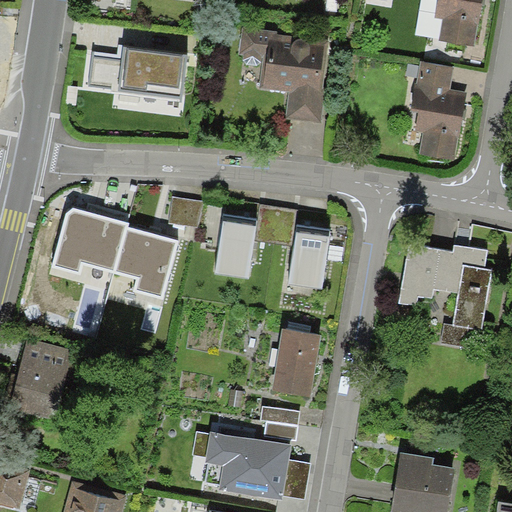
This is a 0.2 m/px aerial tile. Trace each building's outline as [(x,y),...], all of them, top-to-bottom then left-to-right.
[(436,0),(434,17),(440,18),(437,39),(475,45),(481,0),(436,0)] [(279,38),(238,33),(236,56),(245,69),(257,67),(262,57),(258,93),(284,96),(282,121),(320,124),(322,103),(318,98),(327,44),(303,40),(295,42),(290,46),(289,54),(278,52),(279,38)] [(124,62),(87,57),(82,97),(183,110),(190,58),(126,50),(124,62)] [(451,70),(418,64),(409,112),(417,114),(413,134),(422,135),(418,154),(452,160),(464,93),(447,90),(451,70)] [(204,201),(172,196),(168,222),(198,227),(197,235),(220,238),(215,273),(249,278),(254,240),(293,245),(287,283),(322,287),(331,229),(295,224),(298,208),(260,203),(258,218),(222,213),(223,206),(204,204),(204,201)] [(83,212),(72,212),(71,255),(91,259),(91,245),(124,248),(128,309),(166,309),(161,224),(147,224),(147,212),(141,208),(111,209),(111,202),(83,203),(83,212)] [(451,250),(409,243),(399,303),(413,305),(415,296),(428,299),(430,287),(455,292),(450,323),(441,322),(437,346),(465,351),(469,328),(483,331),(494,267),(485,265),(488,247),(453,241),(451,250)] [(511,254),(502,299),(511,301),(511,254)] [(322,334),(279,328),(270,392),(312,399),(322,334)] [(68,354),(26,342),(8,410),(49,421),(68,354)] [(299,413),(262,407),(259,424),(296,430),(299,413)] [(299,443),(249,437),(243,482),(293,489),(299,443)] [(432,458),(400,453),(390,509),(407,511),(445,511),(453,470),(431,467),(432,458)] [(15,511),(29,468),(0,459),(0,511),(3,511),(15,511)] [(120,511),(124,495),(65,483),(58,511),(120,511)] [(511,511),(511,501),(496,499),(493,511),(511,511)]
